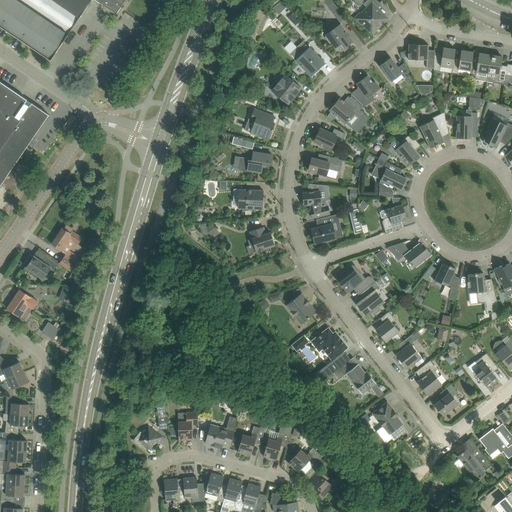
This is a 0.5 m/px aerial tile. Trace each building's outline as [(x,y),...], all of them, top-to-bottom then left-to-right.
[(0,0),(0,24),(51,59),(91,0),(94,0),(99,3),(100,2),(116,14),(125,0),(0,0)] [(339,8),(334,2),(332,0),(323,0),(328,7),(333,13),(339,8)] [(279,14),(282,11),(286,7),(287,7),(282,2),(281,1),(273,8),(275,10),(279,14)] [(386,18),(372,4),(362,14),(361,12),(354,18),(360,24),(362,22),(372,32),(386,18)] [(293,23),(297,19),(292,13),(288,17),(293,23)] [(326,34),(326,35),(325,37),(330,43),(331,42),(335,47),(341,43),(344,47),(353,41),(340,24),(326,34)] [(303,41),(297,47),(291,41),(284,47),(296,59),(295,60),(311,76),(325,63),(309,47),(303,41)] [(434,59),(434,57),(434,50),(428,50),(429,45),(409,44),(408,59),(428,60),(428,59),(434,59)] [(434,70),(440,71),(441,66),(452,68),(453,60),(454,60),(455,49),(443,47),(442,58),(434,57),(434,59),(434,70)] [(458,74),(458,69),(470,71),(471,63),(472,63),(473,52),(461,50),(460,61),(454,60),(453,60),(452,68),(451,73),(458,74)] [(267,54),(265,57),(264,58),(268,62),(270,60),(272,58),(272,57),(268,53),(267,54)] [(470,71),(469,75),(476,76),(475,80),(487,82),(491,55),(479,53),(477,64),(472,63),(471,63),(470,71)] [(491,55),(487,82),(504,84),(505,81),(507,68),(506,68),(501,68),(503,57),(491,55)] [(398,67),(397,65),(391,57),(380,65),(391,81),(402,73),(407,79),(411,76),(404,63),(398,67)] [(285,74),(272,90),(288,104),(302,88),(285,74)] [(352,94),(360,101),(365,106),(373,100),(374,96),(372,94),(380,88),(375,81),(373,83),(368,75),(356,83),(360,88),(352,94)] [(0,185),(29,144),(33,138),(49,115),(50,115),(32,103),(29,106),(25,103),(27,100),(0,80),(0,185)] [(422,98),(419,94),(410,100),(412,104),(422,98)] [(330,110),(331,111),(327,117),(332,120),(336,115),(337,116),(345,123),(346,124),(346,123),(352,128),(364,113),(361,111),(363,108),(348,96),(344,101),(340,98),(330,110)] [(477,113),(471,113),(471,110),(480,110),(480,99),(469,97),(469,109),(466,109),(466,116),(457,116),(457,137),(471,138),(471,125),(477,125),(477,115),(477,113)] [(254,109),(250,119),(255,121),(251,132),(268,139),(272,130),(273,131),(274,129),(273,128),(275,123),(277,117),(254,109)] [(407,117),(403,112),(398,116),(402,121),(407,117)] [(420,126),(426,139),(430,148),(445,141),(442,136),(449,133),(447,125),(444,112),(433,118),(433,119),(420,126)] [(489,129),(487,132),(483,141),(496,147),(499,141),(506,144),(511,135),(511,124),(507,122),(506,125),(491,118),(486,128),(489,129)] [(332,134),(329,132),(320,128),(314,141),(323,145),(325,146),(324,148),(330,151),(337,136),(343,139),(345,133),(334,128),(332,134)] [(421,145),(411,133),(401,142),(402,144),(394,150),(404,161),(406,159),(410,164),(420,156),(415,150),(421,145)] [(251,141),(234,136),(232,143),(250,148),(251,141)] [(355,141),(352,145),(361,152),(364,148),(355,141)] [(247,172),(247,170),(252,170),(262,172),(263,165),(264,166),(264,167),(269,167),(270,163),(272,163),(273,155),(253,152),(253,153),(249,158),(241,157),(240,168),(240,169),(240,171),(247,172)] [(379,158),(386,161),(389,156),(382,153),(379,158)] [(326,161),(321,160),(312,158),(308,170),(326,175),(328,169),(340,172),(343,160),(328,156),(326,161)] [(407,178),(398,174),(392,171),(394,168),(386,163),(386,161),(379,158),(377,163),(371,175),(381,179),(379,182),(379,192),(384,192),(391,192),(394,186),(401,190),(407,178)] [(213,169),(210,173),(208,175),(209,176),(215,180),(220,173),(213,169)] [(263,190),(253,190),(239,189),(238,208),(242,208),(243,211),(253,210),(253,209),(263,209),(263,190)] [(313,218),(322,215),(330,214),(328,206),(327,206),(325,200),(323,198),(321,199),(320,190),(313,191),(303,192),(304,205),(310,204),(311,210),(313,218)] [(392,197),(393,205),(402,203),(400,196),(392,197)] [(108,216),(91,202),(85,198),(77,210),(89,211),(100,218),(106,223),(108,216)] [(363,200),(358,207),(364,211),(369,204),(363,200)] [(402,204),(393,207),(387,209),(382,210),(380,212),(382,217),(384,218),(382,222),(386,233),(404,227),(402,221),(407,219),(405,213),(407,212),(405,206),(403,207),(402,204)] [(349,211),(355,234),(364,232),(364,231),(362,226),(358,209),(349,211)] [(315,243),(325,241),(336,238),(334,231),(342,229),(338,214),(316,219),(318,227),(311,228),(315,243)] [(207,230),(209,233),(211,235),(218,230),(213,223),(206,227),(206,228),(207,230)] [(52,244),(60,249),(63,251),(71,240),(78,245),(83,238),(72,231),(71,233),(63,227),(52,244)] [(250,231),(252,238),(256,252),(275,246),(271,232),(266,234),(264,227),(250,231)] [(416,266),(423,261),(431,254),(426,248),(424,249),(419,243),(410,251),(403,242),(388,247),(398,260),(404,255),(409,262),(412,260),(416,266)] [(388,257),(382,250),(376,254),(382,262),(388,257)] [(79,263),(74,259),(66,254),(60,263),(73,271),(79,263)] [(43,262),(34,255),(32,258),(31,257),(26,263),(28,265),(26,267),(31,270),(30,272),(37,277),(38,275),(43,279),(51,268),(54,270),(58,264),(47,256),(43,262)] [(448,285),(451,287),(449,298),(456,301),(458,290),(461,278),(453,274),(456,268),(450,265),(449,266),(443,263),(435,280),(448,286),(448,285)] [(494,269),(499,278),(504,288),(510,285),(511,289),(511,266),(510,263),(502,267),(502,265),(494,269)] [(368,276),(365,278),(361,272),(355,265),(353,265),(345,270),(341,274),(343,276),(338,280),(348,293),(353,288),(355,287),(360,293),(375,281),(376,281),(372,276),(368,276)] [(499,310),(497,300),(494,290),(487,290),(486,290),(485,280),(484,280),(483,272),(468,274),(469,281),(468,281),(469,293),(477,292),(477,293),(478,303),(485,302),(486,313),(491,313),(492,320),(501,316),(499,310)] [(360,293),(364,298),(356,304),(366,316),(372,312),(374,314),(381,309),(379,307),(385,302),(379,295),(375,290),(378,287),(379,286),(375,281),(360,293)] [(435,281),(433,285),(442,289),(444,285),(435,281)] [(68,293),(65,301),(68,302),(73,290),(63,286),(62,291),(68,293)] [(8,308),(18,315),(25,320),(31,311),(27,309),(29,306),(33,308),(37,301),(20,290),(8,308)] [(302,293),(294,299),(286,305),(301,324),(309,318),(317,312),(302,293)] [(264,299),(259,303),(264,309),(269,305),(264,299)] [(391,301),(386,304),(390,309),(395,306),(391,301)] [(380,318),(384,323),(376,329),(386,342),(399,331),(392,322),(395,319),(389,311),(380,318)] [(59,328),(58,328),(54,325),(49,322),(42,332),(54,340),(59,328)] [(328,328),(321,334),(312,341),(319,350),(323,347),(332,359),(347,347),(335,332),(333,334),(328,328)] [(412,334),(406,339),(398,345),(402,349),(396,354),(407,369),(422,357),(411,343),(416,339),(412,334)] [(308,343),(303,336),(292,345),(297,351),(300,348),(305,345),(308,343)] [(511,340),(511,339),(505,343),(502,339),(501,340),(500,340),(499,340),(497,341),(496,342),(495,343),(494,345),(493,346),(493,347),(493,349),(503,361),(509,369),(511,367),(511,340)] [(498,379),(493,372),(498,368),(486,353),(475,362),(480,367),(474,371),(487,387),(498,379)] [(430,360),(424,365),(416,372),(421,379),(417,382),(428,395),(442,384),(437,377),(439,376),(434,369),(436,368),(430,360)] [(5,374),(7,379),(24,372),(20,362),(0,369),(0,372),(1,375),(5,374)] [(365,372),(359,364),(346,374),(362,394),(377,383),(367,370),(365,372)] [(455,370),(459,376),(464,373),(460,366),(455,370)] [(6,386),(10,396),(20,397),(19,386),(28,382),(24,372),(7,379),(3,381),(6,386)] [(446,396),(443,398),(435,405),(443,415),(458,403),(453,396),(458,392),(451,384),(442,392),(446,396)] [(11,408),(11,414),(29,415),(29,404),(20,403),(20,397),(10,396),(8,396),(7,408),(11,408)] [(165,402),(158,403),(159,409),(157,409),(159,426),(161,425),(162,429),(168,428),(165,403),(165,402)] [(387,402),(379,408),(372,413),(389,434),(395,430),(402,423),(396,416),(398,415),(387,402)] [(178,422),(179,430),(179,440),(193,439),(192,424),(198,424),(198,412),(186,412),(186,421),(178,422)] [(1,432),(1,433),(18,434),(19,425),(28,426),(29,415),(11,414),(4,413),(4,420),(6,420),(6,433),(1,432)] [(211,424),(208,433),(205,443),(221,448),(222,445),(229,447),(232,437),(234,431),(211,424)] [(287,447),(290,435),(293,427),(291,427),(283,424),(281,424),(279,432),(276,441),(268,439),(266,446),(263,456),(277,460),(281,445),(287,447)] [(243,434),(241,442),(238,452),(251,456),(255,443),(261,444),(265,429),(260,427),(254,425),(251,436),(243,434)] [(144,446),(144,447),(145,446),(151,451),(162,437),(148,426),(143,433),(142,432),(141,432),(134,440),(143,447),(144,446)] [(479,439),(485,447),(490,453),(497,447),(501,453),(503,451),(508,458),(511,455),(511,434),(505,426),(496,432),(493,428),(489,431),(487,430),(486,431),(484,432),(483,434),(483,436),(479,439)] [(18,434),(1,433),(1,444),(10,444),(9,450),(26,451),(27,440),(18,439),(18,434)] [(492,464),(477,446),(471,451),(472,453),(470,454),(466,449),(458,455),(465,464),(462,466),(468,474),(471,472),(477,480),(485,473),(483,471),(492,464)] [(299,472),(309,460),(313,465),(321,455),(313,448),(307,455),(301,449),(288,463),(299,472)] [(26,462),(26,451),(9,450),(4,450),(4,461),(0,460),(0,466),(16,467),(16,461),(26,462)] [(319,489),(317,491),(324,498),(334,487),(338,483),(344,489),(351,482),(350,481),(352,479),(342,470),(330,483),(327,480),(329,478),(319,468),(326,462),(328,463),(332,458),(333,457),(326,451),(325,452),(321,455),(313,465),(318,469),(310,478),(309,480),(316,486),(319,489)] [(0,483),(24,485),(25,474),(15,473),(16,467),(0,466),(0,483)] [(503,478),(497,471),(494,474),(497,478),(494,481),(496,484),(503,478)] [(206,493),(205,496),(217,500),(223,502),(224,498),(227,488),(221,486),(224,476),(211,473),(207,486),(205,493),(206,493)] [(183,478),(184,488),(185,498),(192,497),(193,502),(198,502),(203,501),(205,496),(206,493),(205,493),(207,486),(198,487),(197,477),(183,478)] [(186,502),(185,498),(184,488),(178,488),(177,478),(164,479),(166,500),(173,499),(179,499),(179,503),(186,502)] [(231,509),(240,511),(242,507),(243,503),(242,503),(246,493),(240,491),(243,482),(230,478),(227,488),(224,498),(223,502),(220,511),(228,511),(230,509),(231,509)] [(0,490),(2,491),(2,501),(13,501),(14,501),(15,495),(24,496),(24,485),(0,483),(0,490)] [(242,507),(240,511),(241,511),(244,511),(254,511),(255,511),(259,511),(260,511),(265,498),(258,497),(261,487),(248,483),(246,493),(242,503),(243,503),(242,507)] [(485,497),(492,506),(505,495),(498,486),(485,497)] [(270,503),(273,504),(274,511),(279,510),(279,511),(299,511),(297,501),(287,503),(286,496),(273,493),(270,502),(270,503)] [(511,511),(511,503),(506,496),(498,502),(505,511),(511,511)] [(13,501),(2,501),(0,500),(0,506),(0,507),(0,511),(4,511),(22,511),(23,508),(13,507),(13,501)]
